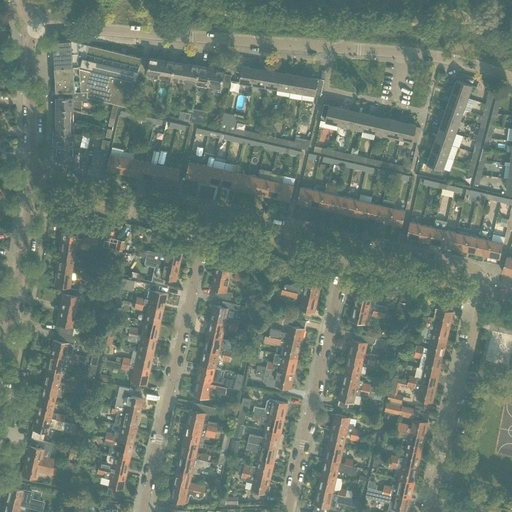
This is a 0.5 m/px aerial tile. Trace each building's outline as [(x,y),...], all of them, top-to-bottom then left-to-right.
[(72,40),(54,42),(55,55),(56,68),(63,68),(75,67),(136,83),(139,68),(142,58),(72,40)] [(147,75),(160,77),(163,60),(150,58),(147,75)] [(160,77),(172,79),(175,62),(163,60),(160,77)] [(172,79),(185,81),(187,64),(175,62),(172,79)] [(240,82),(253,85),(256,62),(255,62),(255,63),(252,62),(251,67),(243,66),(240,82)] [(253,85),(265,87),(268,70),(260,69),(261,64),(258,64),(258,63),(256,62),(253,85)] [(192,87),(192,83),(197,83),(200,66),(187,64),(185,81),(184,85),(185,88),(189,88),(192,87)] [(197,83),(209,85),(212,68),(200,66),(197,83)] [(277,89),(278,89),(281,66),(280,66),(280,67),(277,67),(276,71),(268,70),(265,87),(277,89)] [(277,89),(276,95),(289,97),(290,91),(293,74),(285,73),(286,68),(283,68),(283,67),(281,66),(278,89),(277,89)] [(63,68),(56,68),(57,92),(64,92),(67,92),(72,92),(87,92),(87,97),(91,98),(113,104),(118,105),(129,108),(136,83),(75,67),(63,68)] [(212,68),(209,85),(208,90),(213,91),(214,86),(229,89),(231,74),(224,73),(225,70),(212,68)] [(290,91),(303,93),(306,71),(305,70),(305,71),(302,71),(301,75),(293,74),(290,91)] [(303,93),(302,100),(313,101),(314,97),(321,96),(322,92),(325,80),(318,79),(318,78),(310,77),(311,72),(308,72),(308,71),(306,71),(303,93)] [(447,88),(447,90),(468,97),(472,85),(456,80),(454,87),(449,86),(448,88),(447,88)] [(447,90),(446,91),(447,92),(446,95),(450,96),(448,104),(464,109),(470,112),(474,100),(468,98),(468,97),(447,90)] [(57,97),(57,110),(73,109),(82,111),(82,101),(91,101),(91,98),(87,97),(87,92),(72,92),(72,97),(57,97)] [(324,104),(321,117),(327,118),(326,121),(339,124),(342,108),(335,106),(336,102),(333,101),(333,100),(331,100),(330,105),(324,104)] [(439,112),(438,114),(460,121),(464,109),(448,104),(445,111),(441,110),(440,112),(439,112)] [(339,124),(351,127),(356,105),(354,105),(354,106),(351,105),(350,110),(342,108),(339,124)] [(351,127),(363,130),(367,114),(359,112),(360,107),(358,107),(358,106),(356,105),(351,127)] [(485,105),(483,115),(488,117),(491,106),(485,105)] [(57,110),(58,122),(73,121),(73,109),(57,110)] [(180,112),(178,119),(191,122),(192,114),(182,111),(182,112),(180,112)] [(363,130),(375,133),(380,111),(379,111),(378,112),(376,111),(375,115),(367,114),(363,130)] [(375,133),(388,136),(391,119),(384,117),(385,113),(382,112),(382,111),(380,111),(375,133)] [(132,113),(131,118),(130,123),(141,126),(142,121),(143,116),(132,113)] [(192,114),(191,122),(202,124),(204,116),(192,114)] [(442,120),(439,128),(455,133),(460,121),(438,114),(438,116),(439,116),(438,119),(442,120)] [(492,114),(489,124),(494,125),(494,126),(497,115),(496,115),(492,114)] [(388,136),(400,138),(405,116),(403,116),(403,117),(400,116),(399,121),(391,119),(388,136)] [(405,116),(400,138),(412,141),(416,125),(408,123),(409,118),(407,118),(407,117),(405,116)] [(58,122),(58,134),(75,133),(73,133),(73,121),(58,122)] [(489,124),(486,135),(492,136),(494,126),(494,125),(489,124)] [(431,136),(430,138),(451,145),(455,133),(439,128),(437,135),(433,134),(432,136),(431,136)] [(375,133),(363,130),(362,136),(374,138),(375,133)] [(75,133),(58,134),(58,146),(75,145),(80,146),(83,135),(75,133)] [(294,141),(293,146),(302,149),(303,149),(308,150),(311,141),(295,138),(294,141)] [(434,144),(431,151),(447,157),(451,145),(430,138),(430,139),(430,140),(430,142),(434,144)] [(485,139),(482,149),(487,150),(488,150),(491,140),(490,140),(485,139)] [(75,145),(58,146),(58,158),(60,158),(60,159),(65,160),(78,163),(79,163),(79,149),(75,149),(75,146),(75,145)] [(109,160),(107,169),(118,172),(122,156),(123,150),(112,147),(111,153),(110,153),(109,160)] [(482,149),(480,159),(484,160),(485,160),(488,150),(487,150),(482,149)] [(106,159),(107,153),(101,151),(95,150),(93,155),(89,154),(89,155),(86,165),(104,169),(106,159)] [(447,157),(431,151),(429,159),(424,157),(423,160),(422,160),(422,162),(443,169),(447,157)] [(118,172),(130,175),(134,159),(122,156),(118,172)] [(130,175),(142,177),(145,161),(134,159),(130,175)] [(65,160),(63,166),(76,169),(78,163),(65,160)] [(213,167),(209,182),(221,185),(226,163),(214,160),(213,167)] [(142,177),(153,180),(157,164),(145,161),(142,177)] [(188,167),(186,177),(198,180),(201,164),(197,163),(189,161),(188,167)] [(226,163),(221,185),(232,187),(236,172),(237,165),(226,163)] [(479,163),(476,173),(481,174),(481,175),(484,164),(483,164),(479,163)] [(153,180),(165,182),(168,166),(157,164),(153,180)] [(198,180),(209,182),(213,167),(203,164),(201,164),(198,180)] [(168,166),(165,182),(177,185),(180,169),(168,166)] [(505,166),(503,178),(509,178),(509,179),(511,179),(511,166),(510,166),(505,166)] [(259,177),(256,193),(267,195),(270,182),(271,179),(272,172),(267,170),(265,177),(259,176),(259,177)] [(236,172),(232,187),(244,190),(247,175),(236,172)] [(476,173),(473,183),(478,185),(479,185),(481,175),(481,174),(476,173)] [(247,175),(244,190),(256,193),(259,177),(247,175)] [(270,182),(267,195),(279,198),(282,181),(271,179),(270,182)] [(282,181),(279,198),(291,201),(294,184),(282,181)] [(297,202),(309,205),(313,189),(301,187),(297,202)] [(309,205),(321,207),(324,192),(313,189),(309,205)] [(324,192),(321,207),(332,210),(336,195),(334,194),(324,192)] [(336,195),(332,210),(344,213),(347,197),(346,197),(340,195),(336,194),(336,195)] [(347,197),(344,213),(355,215),(359,200),(352,198),(347,197)] [(382,205),(379,220),(390,223),(394,208),(395,203),(395,202),(383,199),(383,200),(382,205)] [(370,202),(359,200),(355,215),(367,218),(370,202)] [(367,218),(379,220),(382,205),(370,202),(367,218)] [(394,208),(390,223),(402,226),(405,210),(394,208)] [(501,218),(500,225),(506,227),(508,219),(501,218)] [(434,227),(430,243),(442,245),(445,230),(447,222),(435,219),(434,227)] [(407,237),(418,240),(422,225),(410,222),(407,237)] [(63,225),(60,241),(76,243),(76,242),(81,243),(87,244),(89,245),(89,244),(95,245),(96,240),(81,238),(81,240),(77,239),(78,227),(63,225)] [(422,225),(418,240),(430,243),(434,227),(422,225)] [(457,233),(453,248),(465,251),(468,235),(470,229),(467,228),(462,227),(458,226),(457,233)] [(445,230),(442,245),(453,248),(457,233),(445,230)] [(169,234),(166,247),(182,251),(184,238),(169,234)] [(491,240),(488,256),(500,258),(503,243),(505,237),(493,234),(491,240)] [(465,251),(476,253),(480,238),(468,235),(465,251)] [(476,253),(488,256),(491,240),(480,238),(476,253)] [(116,250),(122,252),(124,241),(118,240),(116,250)] [(60,241),(58,256),(74,258),(75,248),(80,248),(81,243),(76,242),(76,243),(60,241)] [(146,253),(145,258),(178,266),(182,251),(166,247),(165,255),(160,254),(151,253),(149,254),(146,253)] [(218,259),(214,274),(230,277),(246,281),(247,274),(235,271),(235,274),(231,273),(231,272),(234,262),(232,262),(233,256),(237,257),(238,251),(239,251),(239,250),(223,247),(220,259),(218,259)] [(58,256),(56,271),(72,273),(76,273),(76,274),(84,275),(85,268),(77,267),(77,268),(73,267),(74,258),(58,256)] [(502,272),(511,274),(511,258),(507,257),(502,272)] [(178,266),(145,258),(144,264),(145,266),(154,268),(150,281),(163,284),(164,278),(175,281),(178,266)] [(318,268),(316,277),(322,278),(325,269),(318,268)] [(72,273),(56,271),(54,286),(69,289),(72,273)] [(230,277),(214,274),(211,289),(216,290),(215,296),(231,299),(232,294),(227,292),(230,277)] [(121,277),(119,285),(132,288),(133,280),(121,277)] [(285,285),(283,290),(290,291),(298,293),(303,294),(318,297),(320,290),(321,282),(320,282),(306,279),(303,278),(301,285),(300,286),(291,284),(291,285),(286,284),(285,285)] [(150,290),(147,306),(162,309),(166,294),(150,290)] [(354,305),(369,309),(374,310),(382,312),(386,313),(387,307),(375,305),(377,297),(375,294),(357,290),(354,305)] [(63,294),(60,309),(76,312),(79,313),(81,308),(77,307),(79,297),(72,296),(63,294)] [(301,299),(299,309),(305,310),(314,312),(318,297),(303,294),(301,299)] [(214,305),(210,320),(226,323),(231,324),(232,318),(235,319),(237,310),(234,309),(235,304),(223,301),(222,306),(214,305)] [(399,302),(396,313),(402,315),(406,304),(399,302)] [(369,309),(354,305),(350,320),(365,324),(369,309)] [(147,306),(143,321),(159,324),(162,309),(147,306)] [(60,309),(56,324),(60,325),(59,332),(71,335),(72,327),(74,318),(78,319),(79,313),(76,312),(60,309)] [(428,316),(428,319),(430,320),(429,323),(434,324),(434,323),(447,326),(448,322),(450,322),(453,312),(438,309),(435,318),(435,319),(434,318),(434,317),(428,316)] [(87,315),(79,313),(78,319),(78,320),(86,321),(87,315)] [(283,324),(289,325),(305,329),(306,321),(284,317),(283,324)] [(210,320),(207,335),(223,338),(224,331),(226,323),(210,320)] [(143,321),(140,336),(156,339),(159,324),(143,321)] [(226,323),(224,331),(228,332),(229,330),(237,332),(238,326),(231,324),(226,323)] [(428,328),(426,338),(431,339),(446,342),(448,332),(446,332),(447,327),(449,327),(447,326),(434,323),(434,324),(429,323),(428,328)] [(270,328),(269,336),(274,337),(281,339),(295,342),(301,344),(305,329),(289,325),(287,333),(281,332),(281,331),(270,328)] [(126,327),(124,332),(128,333),(136,335),(138,328),(130,326),(130,327),(129,327),(126,327)] [(110,344),(113,330),(108,329),(105,343),(110,344)] [(385,329),(382,334),(390,339),(393,334),(385,329)] [(53,340),(49,355),(63,358),(65,359),(69,360),(71,353),(72,353),(74,345),(69,343),(71,335),(59,332),(57,341),(53,340)] [(128,333),(126,340),(138,343),(137,351),(152,354),(156,339),(140,336),(136,335),(128,333)] [(352,339),(349,354),(364,358),(369,359),(376,361),(377,358),(377,356),(365,353),(367,343),(373,344),(375,342),(376,338),(365,335),(355,333),(354,340),(352,339)] [(207,335),(203,350),(219,353),(224,354),(231,356),(237,357),(238,351),(232,350),(225,348),(227,339),(223,338),(207,335)] [(265,335),(264,341),(280,345),(281,339),(274,337),(265,335)] [(281,339),(280,345),(282,346),(280,355),(282,355),(298,359),(301,344),(295,342),(281,339)] [(429,349),(428,354),(440,357),(441,352),(444,352),(446,342),(431,339),(429,349)] [(262,357),(264,350),(254,348),(252,355),(262,357)] [(123,357),(121,363),(129,365),(133,366),(149,369),(152,354),(137,351),(132,350),(130,359),(123,357)] [(203,350),(200,365),(216,368),(219,353),(203,350)] [(71,353),(69,360),(77,361),(78,355),(72,353),(71,353)] [(268,361),(267,367),(294,374),(298,359),(282,355),(280,355),(275,353),(273,362),(268,361)] [(422,357),(419,368),(424,369),(426,369),(439,372),(441,362),(439,362),(440,357),(443,358),(443,357),(440,357),(427,354),(423,353),(422,357)] [(349,354),(345,369),(360,373),(362,366),(367,367),(367,365),(367,364),(377,367),(378,361),(376,361),(369,359),(364,358),(349,354)] [(49,355),(46,370),(62,374),(66,375),(68,366),(69,360),(65,359),(63,358),(49,355)] [(78,355),(77,361),(87,364),(88,357),(78,355)] [(129,365),(128,368),(132,369),(130,381),(136,382),(146,385),(149,369),(133,366),(129,365)] [(200,365),(197,380),(227,386),(227,387),(231,388),(233,380),(219,377),(221,369),(216,368),(200,365)] [(267,367),(258,365),(255,375),(264,377),(265,375),(270,376),(271,378),(276,379),(275,385),(276,385),(291,389),(294,374),(267,367)] [(417,367),(415,377),(417,377),(416,383),(421,384),(433,387),(434,382),(437,383),(439,372),(426,369),(424,369),(419,368),(417,367)] [(345,369),(342,384),(357,388),(362,389),(363,383),(363,381),(359,380),(360,373),(345,369)] [(46,370),(42,385),(58,389),(63,390),(64,384),(60,383),(62,374),(46,370)] [(98,380),(109,383),(110,377),(99,374),(98,380)] [(392,377),(387,400),(401,404),(403,396),(397,395),(399,385),(408,387),(409,381),(392,377)] [(197,380),(193,395),(203,397),(209,398),(211,391),(225,394),(227,386),(197,380)] [(433,387),(421,384),(416,383),(409,381),(408,387),(420,389),(417,399),(432,403),(435,392),(432,392),(433,390),(435,389),(436,387),(433,387)] [(357,388),(342,384),(338,399),(354,403),(355,395),(361,396),(361,397),(367,399),(368,397),(370,391),(370,390),(362,389),(357,388)] [(42,385),(39,400),(55,404),(57,396),(61,397),(61,396),(63,390),(58,389),(42,385)] [(115,403),(114,409),(119,410),(136,414),(139,414),(136,413),(137,408),(140,409),(142,399),(130,396),(131,389),(119,386),(117,394),(119,394),(117,404),(115,403)] [(240,409),(246,410),(249,411),(251,400),(243,397),(240,409)] [(254,405),(253,412),(256,412),(268,415),(271,416),(281,418),(284,419),(284,418),(281,418),(283,413),(285,414),(287,403),(278,401),(272,400),(269,399),(267,401),(265,408),(258,406),(254,405)] [(39,400),(35,415),(51,418),(55,404),(39,400)] [(224,408),(234,411),(235,404),(226,401),(224,408)] [(190,410),(188,420),(190,420),(189,424),(189,425),(214,431),(216,431),(217,431),(219,423),(209,421),(208,424),(204,424),(206,414),(210,415),(210,413),(213,413),(214,407),(194,403),(192,410),(190,410)] [(387,403),(385,411),(401,415),(401,416),(413,419),(412,424),(411,425),(399,422),(397,431),(404,433),(409,434),(424,437),(425,437),(422,436),(423,432),(426,432),(427,424),(428,422),(429,415),(418,412),(419,410),(409,408),(387,403)] [(113,424),(120,426),(135,429),(136,424),(138,419),(135,418),(136,415),(136,414),(119,410),(118,416),(115,415),(113,424)] [(253,412),(252,419),(266,422),(266,424),(265,430),(280,434),(283,424),(283,423),(280,423),(281,418),(271,416),(268,415),(256,412),(253,412)] [(57,413),(55,419),(63,421),(64,415),(57,413)] [(332,429),(331,429),(334,430),(347,433),(352,434),(352,430),(354,430),(354,428),(355,425),(349,424),(350,417),(345,416),(335,414),(333,424),(334,424),(335,425),(334,429),(332,429)] [(48,434),(49,427),(63,430),(65,422),(63,421),(55,419),(51,418),(35,415),(33,424),(32,430),(33,430),(31,438),(43,440),(45,433),(48,434)] [(185,430),(183,440),(199,443),(203,444),(205,436),(213,438),(215,437),(216,431),(214,431),(189,425),(188,429),(188,430),(185,430)] [(106,432),(104,438),(130,443),(131,439),(133,439),(135,429),(120,426),(118,433),(114,432),(114,434),(106,432)] [(381,427),(378,441),(383,442),(387,429),(381,427)] [(250,434),(248,442),(277,449),(277,448),(275,448),(276,443),(278,444),(280,434),(265,430),(263,437),(250,434)] [(330,434),(328,444),(343,448),(347,433),(334,430),(333,435),(330,434)] [(404,433),(403,437),(408,439),(406,449),(421,452),(423,444),(421,443),(421,441),(424,439),(424,437),(409,434),(404,433)] [(25,460),(53,467),(55,459),(49,458),(53,443),(43,440),(31,438),(29,445),(28,445),(26,455),(28,456),(27,461),(25,460)] [(110,446),(108,455),(129,459),(131,449),(128,448),(129,444),(132,444),(130,443),(104,438),(103,444),(110,446)] [(180,455),(208,461),(209,456),(197,454),(199,443),(183,440),(181,450),(183,450),(182,455),(180,455)] [(259,452),(258,460),(274,464),(276,454),(273,453),(275,448),(277,449),(248,442),(246,449),(259,452)] [(325,459),(340,463),(343,448),(328,444),(326,454),(328,455),(327,459),(325,459)] [(70,449),(68,459),(74,461),(77,450),(70,449)] [(399,457),(398,463),(403,464),(415,467),(418,467),(415,466),(416,462),(419,462),(421,452),(406,449),(404,459),(399,457)] [(129,459),(108,455),(107,454),(106,462),(99,461),(98,468),(123,473),(124,469),(126,469),(129,459)] [(179,460),(176,470),(192,473),(199,475),(201,467),(209,469),(211,462),(208,461),(180,455),(182,456),(181,460),(179,460)] [(323,464),(321,474),(336,478),(340,463),(325,459),(327,460),(326,465),(323,464)] [(53,467),(25,460),(25,461),(27,461),(26,466),(24,465),(21,475),(37,479),(39,471),(51,474),(53,467)] [(244,466),(242,473),(268,478),(269,473),(271,474),(274,464),(258,460),(256,466),(251,465),(251,468),(244,466)] [(340,463),(338,471),(356,475),(357,467),(353,466),(352,465),(346,464),(345,464),(340,463)] [(398,463),(396,468),(401,470),(399,479),(414,482),(417,472),(414,471),(415,467),(403,464),(398,463)] [(123,473),(98,468),(96,474),(104,476),(104,478),(108,479),(106,486),(122,489),(124,479),(122,479),(123,474),(125,474),(123,473)] [(189,488),(192,473),(176,470),(174,480),(177,481),(175,485),(189,488)] [(242,473),(241,478),(248,479),(247,480),(247,482),(252,484),(251,490),(257,492),(267,494),(269,484),(267,483),(268,478),(270,479),(270,478),(268,478),(242,473)] [(320,481),(319,484),(321,485),(320,490),(338,494),(339,490),(334,489),(336,478),(321,474),(320,481)] [(360,475),(358,483),(364,485),(366,477),(360,475)] [(392,487),(391,492),(408,497),(408,496),(409,494),(409,492),(412,492),(414,482),(399,479),(398,486),(392,485),(392,487)] [(74,481),(73,487),(86,490),(87,484),(74,481)] [(190,483),(189,488),(193,489),(204,491),(205,486),(195,484),(190,483)] [(172,490),(170,500),(179,502),(186,504),(188,503),(190,494),(192,494),(192,495),(194,498),(199,499),(203,497),(204,491),(193,489),(189,488),(175,485),(173,485),(175,486),(174,490),(172,490)] [(5,502),(7,503),(20,506),(41,511),(43,502),(29,499),(31,492),(23,490),(23,491),(9,487),(8,487),(6,497),(8,498),(7,502),(5,502)] [(369,487),(367,498),(385,502),(390,503),(387,511),(402,511),(403,511),(404,511),(405,511),(407,511),(410,502),(407,502),(408,497),(411,497),(408,497),(391,492),(383,491),(374,489),(369,487)] [(316,505),(314,511),(320,511),(322,511),(324,507),(329,508),(335,509),(336,502),(356,507),(358,498),(345,495),(339,494),(338,494),(320,490),(318,489),(320,490),(319,495),(317,494),(314,504),(316,505)] [(3,507),(2,511),(18,511),(20,506),(7,503),(6,508),(3,507)]
